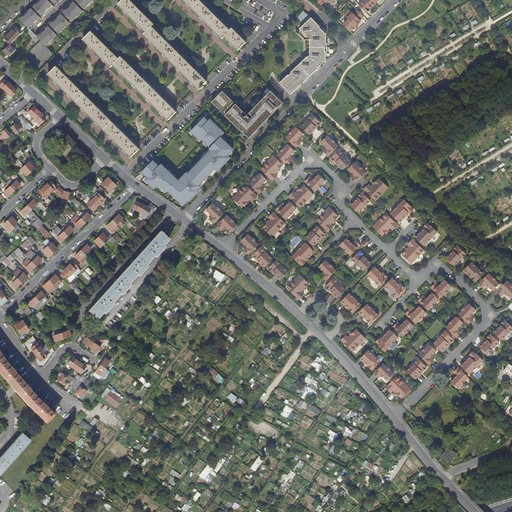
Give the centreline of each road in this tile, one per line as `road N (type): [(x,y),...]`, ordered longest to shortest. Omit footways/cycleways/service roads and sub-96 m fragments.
road 1 (unclassified): [(184,219),(396,0)]
road 2 (residential): [(393,418),(298,314),(222,250)]
road 3 (residential): [(393,418),(484,323),(483,306),(445,269),(436,265),(418,281)]
road 4 (residential): [(354,220),(335,179),(321,165),(305,165),(222,250)]
road 5 (residential): [(0,313),(134,184)]
